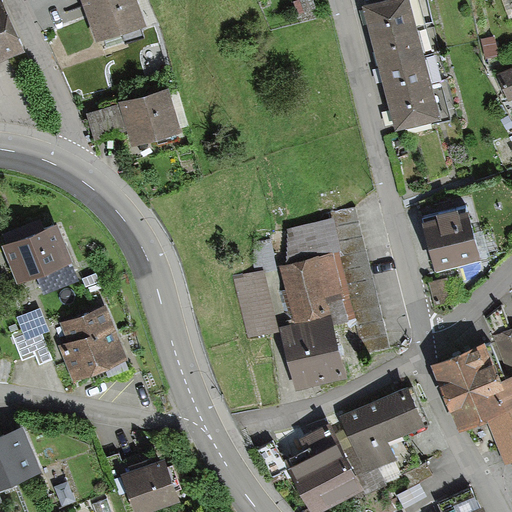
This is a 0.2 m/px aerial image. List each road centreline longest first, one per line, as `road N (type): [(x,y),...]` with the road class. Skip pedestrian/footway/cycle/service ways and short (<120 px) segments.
road 1 (residential): [(428,341),(340,0)]
road 2 (tertiary): [(201,420),(135,236),(70,171)]
road 3 (residential): [(0,391),(174,425),(201,420)]
road 4 (residential): [(70,171),(78,141),(15,0)]
road 5 (residential): [(253,422),(306,412),(419,356)]
road 6 (residential): [(498,511),(419,356)]
